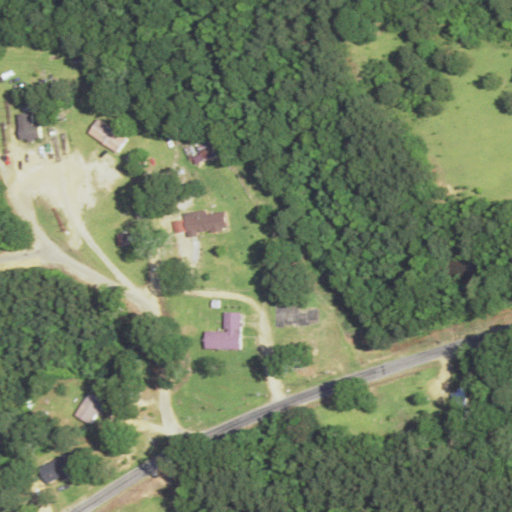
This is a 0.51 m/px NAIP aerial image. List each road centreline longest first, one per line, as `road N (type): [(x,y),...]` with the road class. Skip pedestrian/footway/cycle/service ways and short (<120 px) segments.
road 1 (tertiary): [(76,511),(203,435),(511,327)]
road 2 (residential): [(178,448),(159,416),(160,339),(147,312),(67,263)]
